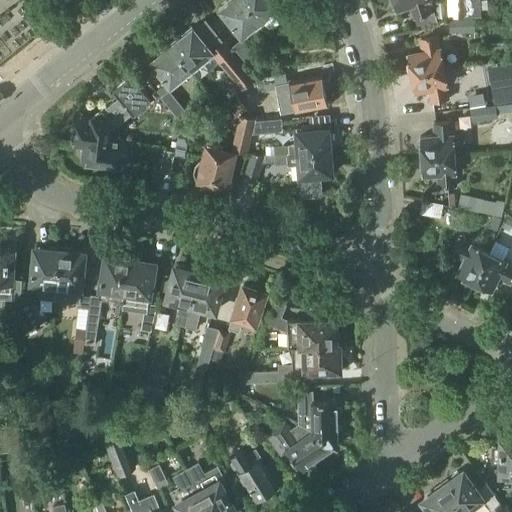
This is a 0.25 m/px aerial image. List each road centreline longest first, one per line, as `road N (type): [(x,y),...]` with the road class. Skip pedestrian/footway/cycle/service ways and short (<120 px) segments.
road 1 (residential): [(0,141),(28,183),(66,203),(194,221),(282,245),(321,266),(360,256)]
road 2 (residential): [(360,256),(373,237),(378,204),(374,106),(349,0)]
road 3 (residential): [(0,118),(144,0)]
road 4 (residential): [(390,469),(384,319),(393,309)]
road 5 (residential): [(390,469),(511,372)]
road 6 (residential): [(511,356),(418,308),(393,309)]
